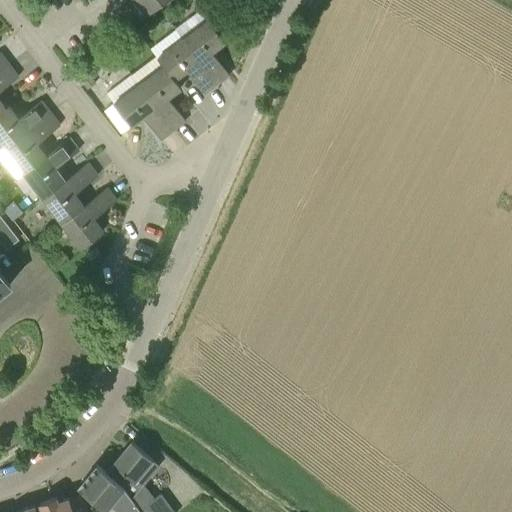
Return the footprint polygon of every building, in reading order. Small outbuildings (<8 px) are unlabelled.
[(133,0),(145,15),(164,0),(133,0)] [(228,35),(235,30),(222,13),(215,18),(228,35)] [(180,38),(216,85),(229,75),(211,52),(224,42),(206,18),(180,38)] [(203,95),(216,85),(180,38),(155,57),(162,66),(162,65),(175,81),(186,72),(203,95)] [(122,47),(115,53),(118,57),(125,52),(122,47)] [(8,65),(0,70),(0,111),(5,108),(0,101),(0,91),(18,78),(8,65)] [(181,89),(175,81),(162,65),(162,66),(137,84),(172,131),(185,121),(168,99),(181,89)] [(96,83),(89,73),(80,80),(87,90),(96,83)] [(160,140),(172,131),(137,84),(112,104),(129,127),(142,117),(160,140)] [(0,151),(3,149),(49,113),(40,101),(18,118),(8,105),(5,108),(0,111),(0,151)] [(46,155),(37,143),(59,126),(49,113),(3,149),(22,174),(46,155)] [(64,180),(64,179),(56,168),(78,151),(68,138),(46,155),(22,174),(40,199),(64,180)] [(84,205),(83,205),(74,193),(97,176),(86,163),(64,179),(64,180),(40,199),(59,225),(84,205)] [(84,205),(59,225),(78,250),(103,232),(92,219),(116,201),(106,188),(83,205),(84,205)] [(0,240),(6,248),(18,239),(0,215),(0,240)] [(94,248),(84,255),(89,262),(99,255),(94,248)] [(48,259),(57,270),(68,262),(60,250),(48,259)] [(0,293),(10,285),(0,271),(0,293)] [(130,442),(112,464),(140,487),(142,483),(157,464),(152,461),(152,460),(130,442)] [(96,465),(77,487),(81,491),(105,510),(109,505),(117,511),(141,511),(139,509),(131,498),(140,487),(112,464),(111,465),(105,472),(96,465)] [(154,498),(142,483),(140,487),(131,498),(141,511),(175,511),(161,492),(154,498)] [(55,497),(37,504),(39,509),(40,509),(41,511),(86,511),(78,493),(67,497),(57,501),(55,497)]
